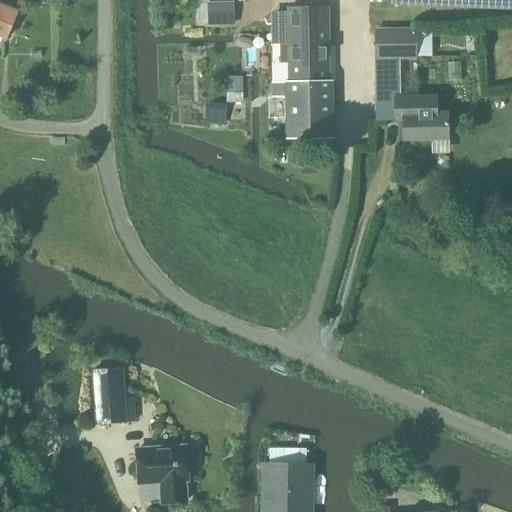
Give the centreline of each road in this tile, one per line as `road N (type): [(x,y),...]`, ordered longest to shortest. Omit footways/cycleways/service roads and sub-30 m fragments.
road 1 (unclassified): [(511,447),(210,319),(160,285),(122,225),(110,186),(102,130),(105,0)]
road 2 (track): [(360,234),(329,330),(309,342)]
